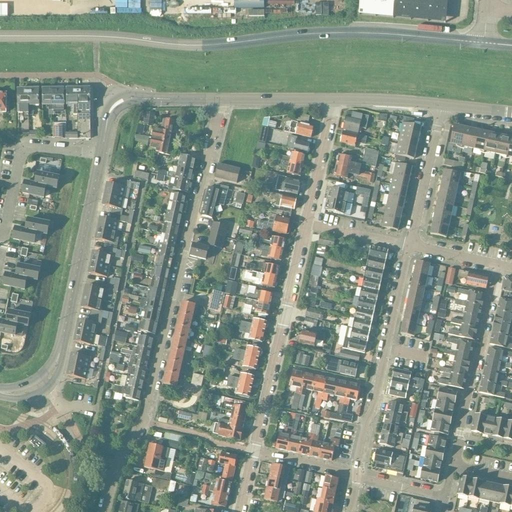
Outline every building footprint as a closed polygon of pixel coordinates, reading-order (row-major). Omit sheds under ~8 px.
[(265,7),(265,0),(222,0),(223,11),(231,10),(231,12),(243,11),(243,7),(265,7)] [(309,10),(347,12),(347,0),(310,0),(311,1),(298,1),(297,13),(309,13),(309,10)] [(376,10),(376,0),(359,0),(359,8),(376,10)] [(393,11),(394,0),(376,0),(376,10),(393,11)] [(411,13),(411,0),(394,0),(393,11),(411,13)] [(428,15),(429,0),(411,0),(411,13),(428,15)] [(446,16),(447,0),(429,0),(428,15),(446,16)] [(64,111),(63,89),(62,89),(61,88),(58,88),(57,90),(53,90),(53,111),(64,111)] [(77,89),(73,89),(72,88),(68,88),(68,89),(67,89),(67,105),(73,105),(73,109),(73,115),(78,115),(77,89)] [(88,88),(82,88),(82,89),(77,89),(78,115),(78,135),(78,139),(90,139),(90,109),(90,90),(88,88)] [(28,90),(24,90),(23,89),(19,89),(19,90),(18,90),(18,113),(23,113),(23,118),(28,118),(28,115),(29,115),(28,90)] [(37,89),(33,89),(32,90),(28,90),(29,115),(33,115),(33,105),(39,105),(39,90),(38,90),(37,89)] [(53,115),(53,111),(53,90),(48,90),(48,89),(44,89),(43,90),(42,90),(43,105),(48,105),(48,115),(53,115)] [(146,112),(143,123),(152,125),(154,113),(146,112)] [(366,130),(369,117),(347,112),(343,130),(358,134),(359,128),(366,130)] [(307,124),(309,117),(297,114),(296,121),(307,124)] [(386,123),(387,115),(379,115),(378,121),(386,123)] [(154,130),(152,138),(158,140),(159,139),(170,141),(172,133),(174,121),(166,120),(164,131),(160,131),(154,130)] [(285,128),(284,132),(295,135),(310,138),(311,134),(313,133),(313,131),(312,129),(313,127),(291,122),(289,122),(286,122),(285,128)] [(418,138),(421,127),(402,123),(400,134),(418,138)] [(461,147),(466,128),(454,126),(450,144),(461,147)] [(53,138),(64,139),(64,127),(53,127),(53,138)] [(473,149),(477,131),(466,128),(461,147),(473,149)] [(484,152),(488,133),(477,131),(473,149),(484,152)] [(365,144),(366,137),(343,132),(340,143),(355,146),(356,142),(365,144)] [(495,154),(499,136),(488,133),(484,152),(495,154)] [(416,149),(418,138),(400,134),(398,145),(416,149)] [(146,146),(148,138),(143,137),(136,135),(135,141),(139,142),(138,144),(146,146)] [(506,156),(510,138),(499,136),(495,154),(506,156)] [(151,143),(150,147),(157,148),(156,153),(170,155),(171,150),(168,150),(169,146),(170,141),(159,139),(158,140),(152,138),(151,143)] [(308,148),(309,143),(291,139),(289,150),(307,154),(307,153),(309,152),(309,150),(308,148)] [(266,145),(258,143),(256,155),(261,156),(262,150),(265,150),(266,145)] [(414,160),(416,149),(398,145),(395,155),(414,160)] [(376,160),(378,152),(365,149),(363,157),(376,160)] [(305,161),(305,158),(304,157),(304,156),(292,153),(290,158),(280,156),(278,161),(302,166),(303,161),(305,161)] [(195,159),(180,156),(179,164),(174,163),(173,165),(193,169),(195,159)] [(350,164),(352,159),(339,156),(338,157),(336,157),(336,160),(337,161),(336,166),(359,171),(360,166),(350,164)] [(375,167),(376,160),(363,157),(361,164),(375,167)] [(457,169),(458,163),(445,160),(444,166),(457,169)] [(301,172),(302,166),(278,161),(277,166),(288,168),(287,174),(299,177),(300,176),(302,175),(302,173),(301,172)] [(236,184),(240,170),(218,164),(214,178),(236,184)] [(409,178),(412,167),(396,164),(393,175),(409,178)] [(191,180),(193,169),(173,165),(173,167),(178,168),(176,174),(168,172),(168,173),(168,175),(191,180)] [(358,176),(359,171),(336,166),(335,171),(333,171),(333,174),(334,175),(334,176),(347,179),(348,174),(358,176)] [(164,177),(165,172),(159,171),(156,180),(163,182),(164,177)] [(372,183),(375,174),(360,171),(359,176),(368,179),(367,182),(372,183)] [(458,185),(460,174),(444,171),(442,182),(458,185)] [(56,189),(59,177),(37,173),(35,184),(46,187),(56,189)] [(187,193),(191,180),(168,175),(167,177),(175,179),(174,185),(169,184),(168,189),(173,190),(187,193)] [(407,189),(409,178),(393,175),(391,185),(407,189)] [(297,195),(300,182),(278,177),(275,190),(297,195)] [(117,186),(107,184),(105,195),(123,198),(125,188),(129,189),(130,182),(118,180),(117,186)] [(43,198),(46,187),(35,184),(25,182),(22,194),(43,198)] [(455,196),(458,185),(442,182),(439,192),(455,196)] [(405,199),(407,189),(391,185),(389,196),(405,199)] [(215,205),(219,191),(208,188),(204,202),(215,205)] [(346,204),(349,193),(329,188),(327,199),(346,204)] [(369,197),(370,191),(357,188),(355,194),(369,197)] [(453,206),(455,196),(439,192),(437,203),(453,206)] [(181,215),(185,197),(171,194),(170,200),(168,199),(166,205),(169,206),(167,213),(181,215)] [(279,207),(290,209),(294,210),(296,199),(271,194),(270,199),(276,200),(275,206),(279,207)] [(121,209),(123,198),(105,195),(102,206),(112,208),(111,214),(121,216),(122,210),(121,209)] [(402,210),(405,199),(389,196),(386,206),(402,210)] [(344,215),(346,204),(327,199),(324,210),(344,215)] [(212,219),(215,205),(204,202),(201,216),(212,219)] [(451,217),(453,206),(437,203),(435,213),(451,217)] [(400,220),(402,210),(386,206),(384,217),(400,220)] [(260,222),(258,230),(286,235),(288,234),(289,230),(288,228),(289,221),(290,220),(289,219),(290,214),(289,214),(278,211),(277,211),(271,210),(270,215),(268,224),(260,222)] [(181,215),(167,213),(166,221),(163,220),(163,223),(179,226),(181,215)] [(448,227),(451,217),(435,213),(432,224),(448,227)] [(116,233),(118,222),(120,222),(121,216),(111,214),(109,220),(100,218),(98,229),(116,233)] [(397,231),(400,220),(384,217),(382,228),(397,231)] [(47,235),(49,223),(28,219),(26,230),(36,233),(47,235)] [(179,226),(163,223),(162,225),(164,226),(163,231),(161,231),(161,233),(177,236),(179,226)] [(225,238),(228,227),(213,223),(210,234),(225,238)] [(446,238),(448,227),(432,224),(430,235),(446,238)] [(251,235),(252,230),(240,227),(239,232),(251,235)] [(34,244),(36,233),(26,230),(15,228),(13,240),(34,244)] [(118,244),(119,233),(116,233),(98,229),(95,240),(105,242),(104,248),(116,250),(118,244)] [(177,236),(161,233),(160,236),(162,236),(161,242),(159,242),(158,244),(174,247),(177,236)] [(221,250),(225,238),(210,234),(207,246),(221,250)] [(332,248),(334,239),(320,236),(318,244),(332,248)] [(285,246),(286,243),(285,241),(272,237),(270,243),(260,240),(259,245),(283,251),(284,246),(285,246)] [(241,255),(244,243),(237,241),(234,253),(241,255)] [(174,247),(158,244),(157,247),(160,247),(158,253),(156,252),(156,255),(172,258),(174,247)] [(205,260),(208,248),(193,244),(190,256),(205,260)] [(282,256),(283,251),(259,245),(257,251),(262,252),(260,257),(280,261),(281,260),(282,259),(283,257),(282,256)] [(324,257),(326,247),(318,246),(316,255),(324,257)] [(386,262),(388,251),(371,247),(368,258),(386,262)] [(103,254),(93,252),(90,263),(109,267),(111,256),(115,257),(116,250),(104,248),(103,254)] [(172,258),(156,255),(155,257),(157,258),(156,264),(154,263),(153,266),(169,269),(172,258)] [(237,268),(240,256),(234,255),(231,266),(237,268)] [(383,272),(386,262),(368,258),(366,268),(383,272)] [(427,277),(430,265),(416,262),(414,274),(427,277)] [(109,267),(90,263),(88,274),(107,278),(109,267)] [(247,264),(245,271),(253,273),(277,278),(278,273),(279,273),(280,270),(279,269),(279,268),(265,265),(264,270),(255,268),(255,266),(247,264)] [(37,281),(40,269),(18,265),(16,276),(27,279),(37,281)] [(169,269),(153,266),(153,268),(155,269),(154,274),(151,274),(151,277),(167,280),(169,269)] [(233,282),(236,269),(231,268),(228,281),(233,282)] [(381,283),(383,272),(366,268),(363,278),(381,283)] [(452,286),(456,271),(449,269),(445,285),(452,286)] [(486,289),(488,278),(459,271),(458,278),(468,280),(466,285),(486,289)] [(275,283),(277,278),(253,273),(251,278),(262,280),(261,286),(274,289),(274,288),(276,287),(277,285),(275,283)] [(24,290),(27,279),(16,276),(5,274),(3,286),(24,290)] [(425,289),(427,277),(414,274),(411,286),(425,289)] [(316,288),(318,278),(311,276),(308,286),(316,288)] [(167,280),(151,277),(150,279),(152,280),(151,285),(149,285),(148,288),(165,291),(167,280)] [(501,291),(499,300),(511,302),(511,278),(506,277),(504,279),(503,281),(501,291)] [(378,293),(381,283),(363,278),(361,288),(378,293)] [(235,284),(228,282),(225,295),(232,296),(235,284)] [(104,290),(86,286),(83,297),(102,301),(104,290)] [(318,289),(316,288),(308,286),(306,297),(316,299),(318,289)] [(422,301),(425,289),(411,286),(408,298),(422,301)] [(165,291),(148,288),(148,290),(150,290),(149,296),(147,296),(146,298),(162,302),(165,291)] [(376,303),(378,293),(361,288),(359,299),(376,303)] [(133,289),(132,291),(131,295),(140,297),(142,290),(133,289)] [(482,306),(484,295),(458,289),(457,294),(468,296),(466,303),(482,306)] [(220,305),(223,293),(212,291),(208,310),(220,313),(222,306),(220,305)] [(273,295),(256,291),(255,291),(254,297),(248,295),(247,300),(270,305),(271,301),(273,300),(274,297),(272,296),(273,295)] [(102,301),(83,297),(81,308),(91,310),(90,316),(102,318),(103,312),(100,311),(102,301)] [(229,310),(232,298),(226,297),(223,308),(229,310)] [(314,308),(316,299),(306,297),(304,306),(314,308)] [(162,302),(146,298),(145,301),(148,301),(146,307),(144,306),(144,309),(160,313),(162,302)] [(419,313),(422,301),(408,298),(406,310),(419,313)] [(440,308),(446,309),(449,300),(443,298),(440,308)] [(374,313),(376,303),(359,299),(356,309),(374,313)] [(269,310),(270,305),(247,300),(245,305),(252,307),(251,312),(268,316),(268,315),(270,314),(270,311),(269,310)] [(511,302),(499,300),(497,311),(511,314),(511,311),(511,302)] [(479,318),(482,306),(466,303),(456,301),(455,305),(465,307),(463,315),(479,318)] [(182,303),(179,314),(192,317),(199,319),(202,307),(182,303)] [(318,320),(320,311),(308,308),(306,317),(318,320)] [(160,313),(144,309),(143,312),(145,312),(144,318),(142,317),(141,320),(157,323),(160,313)] [(371,323),(374,313),(356,309),(354,319),(371,323)] [(444,318),(447,310),(440,309),(438,316),(444,318)] [(417,325),(419,313),(406,310),(403,322),(417,325)] [(28,327),(30,315),(9,311),(6,322),(6,323),(17,325),(28,327)] [(511,314),(497,311),(494,322),(509,325),(510,319),(511,319),(511,314)] [(189,329),(192,317),(179,314),(177,326),(189,329)] [(477,329),(479,318),(463,315),(462,321),(452,318),(451,323),(461,326),(477,329)] [(88,322),(79,320),(76,331),(95,335),(97,324),(101,325),(102,318),(90,316),(88,322)] [(316,328),(317,321),(305,319),(304,325),(316,328)] [(369,334),(371,323),(354,319),(352,329),(369,334)] [(0,333),(15,336),(17,325),(6,323),(6,322),(0,320),(0,333)] [(157,323),(141,320),(141,322),(143,323),(142,329),(138,328),(137,332),(141,333),(141,332),(155,335),(157,323)] [(267,328),(267,325),(266,323),(267,323),(253,320),(252,325),(241,323),(240,328),(264,333),(265,328),(267,328)] [(414,337),(417,325),(403,322),(400,334),(414,337)] [(511,333),(507,332),(509,325),(494,322),(492,333),(507,337),(511,337),(511,333)] [(187,341),(189,329),(177,326),(174,338),(187,341)] [(474,341),(477,329),(461,326),(459,333),(449,330),(448,335),(474,341)] [(263,337),(264,333),(240,328),(239,332),(249,335),(248,340),(262,344),(262,343),(264,342),(264,339),(263,337)] [(367,344),(369,334),(352,329),(347,328),(344,338),(349,340),(367,344)] [(95,335),(76,331),(74,342),(92,346),(95,335)] [(314,347),(316,340),(322,342),(324,334),(317,332),(317,335),(303,332),(300,344),(305,345),(304,350),(311,351),(312,346),(314,347)] [(511,345),(505,344),(507,337),(492,333),(489,345),(511,349),(511,345)] [(153,339),(140,336),(139,340),(137,339),(136,344),(138,345),(137,347),(150,350),(153,339)] [(225,345),(226,338),(218,337),(216,343),(225,345)] [(184,353),(187,341),(174,338),(171,350),(184,353)] [(344,338),(342,348),(344,349),(364,354),(367,344),(349,340),(344,338)] [(471,356),(473,344),(447,339),(446,343),(457,345),(455,352),(471,356)] [(206,345),(205,349),(208,353),(211,354),(213,347),(206,345)] [(148,360),(150,350),(137,347),(137,350),(133,349),(132,352),(122,350),(121,354),(130,356),(135,357),(148,360)] [(260,355),(261,352),(260,351),(260,350),(247,347),(245,352),(235,350),(234,355),(258,360),(259,356),(260,355)] [(511,358),(511,357),(511,353),(489,349),(486,360),(500,363),(502,356),(511,358)] [(181,364),(184,353),(171,350),(169,361),(181,364)] [(341,350),(340,356),(357,360),(359,354),(341,350)] [(469,367),(471,356),(455,352),(445,350),(444,354),(454,357),(453,363),(469,367)] [(110,361),(120,362),(121,353),(111,352),(110,361)] [(90,358),(72,354),(69,365),(88,369),(90,358)] [(257,365),(258,360),(234,355),(233,360),(243,362),(242,368),(256,371),(256,370),(257,369),(258,366),(257,365)] [(303,355),(301,365),(307,366),(309,358),(309,357),(303,355)] [(146,370),(148,360),(135,357),(130,356),(128,366),(129,367),(133,367),(146,370)] [(326,370),(333,372),(355,377),(358,366),(328,359),(326,370)] [(509,369),(510,365),(500,363),(486,360),(484,371),(498,374),(499,367),(509,369)] [(179,376),(181,364),(169,361),(166,373),(179,376)] [(466,378),(469,367),(453,363),(451,370),(441,368),(440,373),(450,375),(466,378)] [(223,373),(225,367),(211,364),(210,370),(223,373)] [(88,369),(69,365),(67,376),(85,380),(88,369)] [(146,370),(133,367),(129,367),(127,374),(131,375),(130,378),(143,381),(146,370)] [(395,370),(393,378),(409,381),(410,382),(418,384),(422,385),(423,380),(419,379),(410,377),(411,374),(408,373),(408,371),(403,370),(403,372),(395,370)] [(298,404),(305,374),(293,371),(290,387),(296,388),(293,403),(298,404)] [(496,381),(498,374),(484,371),(481,382),(495,385),(506,387),(507,383),(496,381)] [(176,388),(179,376),(166,373),(163,385),(176,388)] [(254,383),(255,379),(254,378),(254,377),(241,374),(239,379),(229,377),(228,382),(252,388),(253,383),(254,383)] [(312,392),(316,376),(305,374),(298,404),(303,405),(306,390),(312,392)] [(463,390),(466,378),(450,375),(449,381),(438,379),(437,384),(463,390)] [(320,409),(327,379),(316,376),(312,392),(319,393),(315,408),(320,409)] [(143,381),(130,378),(130,381),(126,380),(124,387),(141,391),(143,381)] [(391,387),(389,396),(405,399),(407,391),(408,386),(417,388),(421,389),(422,385),(418,384),(410,382),(409,381),(393,378),(391,387)] [(327,379),(322,400),(326,401),(328,395),(334,397),(338,381),(327,379)] [(341,417),(349,384),(338,381),(334,397),(341,398),(337,416),(341,417)] [(251,392),(252,388),(228,382),(227,387),(237,389),(236,395),(249,398),(249,397),(251,396),(252,393),(251,392)] [(494,391),(495,385),(481,382),(479,393),(503,398),(504,394),(494,391)] [(346,414),(350,400),(356,401),(360,386),(349,384),(341,417),(340,421),(351,424),(353,416),(346,414)] [(141,391),(124,387),(123,395),(126,395),(126,399),(138,402),(141,391)] [(454,403),(457,393),(440,389),(437,400),(454,403)] [(232,412),(231,417),(245,420),(246,414),(247,410),(248,404),(224,398),(222,409),(232,412)] [(452,414),(454,403),(437,400),(435,410),(452,414)] [(402,412),(403,405),(389,402),(387,413),(401,416),(400,417),(407,419),(408,414),(402,412)] [(450,425),(452,414),(435,410),(433,421),(450,425)] [(179,412),(177,418),(191,422),(192,415),(179,412)] [(406,424),(407,419),(400,417),(401,416),(387,413),(384,424),(398,427),(399,422),(406,424)] [(287,452),(292,431),(294,421),(295,415),(290,414),(285,436),(279,434),(276,449),(287,452)] [(482,434),(485,417),(475,415),(471,432),(482,434)] [(243,426),(245,420),(231,417),(230,422),(219,420),(218,425),(242,430),(243,426)] [(492,436),(496,419),(485,417),(482,434),(492,436)] [(503,439),(506,422),(496,419),(492,436),(503,439)] [(447,436),(450,425),(433,421),(430,432),(447,436)] [(511,440),(511,422),(506,422),(503,439),(511,440)] [(242,437),(242,434),(242,433),(242,430),(218,425),(212,423),(211,429),(214,429),(213,434),(219,436),(226,437),(225,438),(233,440),(233,439),(235,440),(238,441),(239,441),(240,441),(241,438),(242,437)] [(309,457),(316,425),(312,424),(308,440),(302,439),(298,454),(309,457)] [(397,433),(398,427),(384,424),(382,434),(396,437),(396,438),(402,440),(403,435),(397,433)] [(317,442),(321,426),(316,425),(309,457),(320,459),(324,444),(317,442)] [(298,454),(302,439),(295,438),(296,432),(292,431),(287,452),(298,454)] [(181,443),(182,437),(165,433),(163,439),(181,443)] [(382,434),(380,445),(394,448),(395,443),(401,445),(407,446),(409,441),(402,439),(402,440),(396,438),(396,437),(382,434)] [(444,451),(446,440),(429,436),(427,447),(444,451)] [(41,452),(45,446),(33,437),(29,442),(41,452)] [(331,462),(334,450),(337,450),(339,441),(331,439),(330,445),(324,444),(320,459),(331,462)] [(178,449),(179,443),(164,440),(163,446),(178,449)] [(166,461),(169,449),(149,445),(146,456),(166,461)] [(442,461),(444,451),(427,447),(425,458),(442,461)] [(402,477),(406,457),(376,451),(373,463),(376,463),(375,468),(397,473),(396,476),(402,477)] [(219,464),(225,466),(234,468),(235,465),(236,465),(237,461),(236,460),(237,457),(221,454),(219,464)] [(170,474),(173,462),(166,461),(146,456),(144,469),(155,471),(154,477),(170,481),(171,474),(170,474)] [(56,457),(50,458),(54,477),(60,476),(56,457)] [(439,472),(442,461),(425,458),(422,468),(439,472)] [(206,471),(207,460),(200,459),(199,469),(206,471)] [(287,481),(290,469),(272,465),(269,477),(282,480),(287,481)] [(234,471),(234,468),(225,466),(222,480),(231,482),(234,471)] [(437,483),(439,472),(422,468),(420,479),(437,483)] [(196,472),(195,480),(199,481),(202,479),(204,481),(207,481),(209,480),(210,476),(196,472)] [(269,477),(267,488),(280,491),(281,485),(286,486),(287,481),(282,480),(269,477)] [(335,491),(338,479),(325,477),(323,488),(335,491)] [(468,497),(472,480),(461,478),(457,495),(468,497)] [(166,491),(169,482),(155,479),(153,488),(166,491)] [(478,499),(482,483),(472,480),(468,497),(478,499)] [(229,490),(231,484),(217,481),(216,485),(211,483),(210,487),(203,486),(202,490),(209,492),(214,493),(228,496),(228,495),(229,495),(230,490),(229,490)] [(139,502),(143,486),(127,482),(122,499),(133,502),(134,501),(139,502)] [(489,502),(493,485),(482,483),(478,499),(489,502)] [(499,504),(503,487),(493,485),(489,502),(499,504)] [(510,506),(511,497),(511,488),(503,487),(499,504),(510,506)] [(285,493),(280,491),(267,488),(264,500),(281,504),(282,498),(284,499),(285,493)] [(333,504),(335,491),(323,488),(320,501),(333,504)] [(228,497),(228,496),(214,493),(211,505),(225,509),(227,502),(228,502),(229,498),(228,497)] [(331,511),(333,504),(320,501),(317,500),(314,511),(331,511)] [(430,511),(431,510),(428,510),(429,504),(410,500),(407,511),(430,511)] [(297,511),(298,510),(299,505),(285,502),(282,511),(297,511)] [(130,511),(132,505),(121,503),(119,511),(130,511)]
